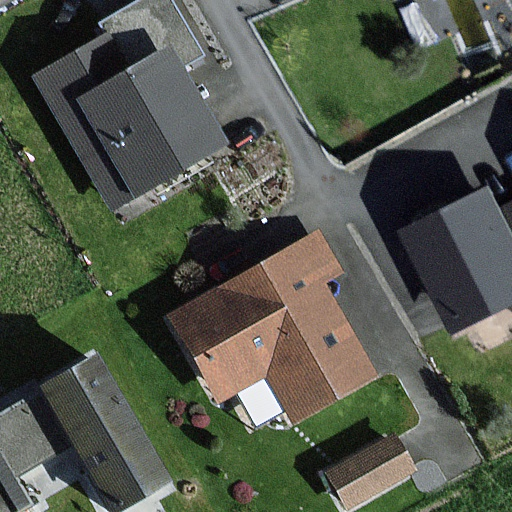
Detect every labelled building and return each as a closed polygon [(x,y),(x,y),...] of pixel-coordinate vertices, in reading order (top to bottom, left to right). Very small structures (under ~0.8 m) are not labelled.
[(114,205),(221,143),(176,65),(199,52),(168,0),(143,0),(96,27),(103,38),(39,75),(114,205)] [(453,330),(511,300),(511,242),(498,214),(486,191),(403,232),(453,330)] [(511,206),(498,214),(511,242),(511,206)] [(319,234),(174,311),(220,397),(270,371),(294,417),(371,377),(320,282),(339,272),(319,234)] [(167,479),(97,359),(46,388),(0,414),(0,511),(10,511),(30,501),(14,473),(75,438),(116,509),(167,479)] [(412,471),(393,437),(330,472),(349,506),(412,471)]
